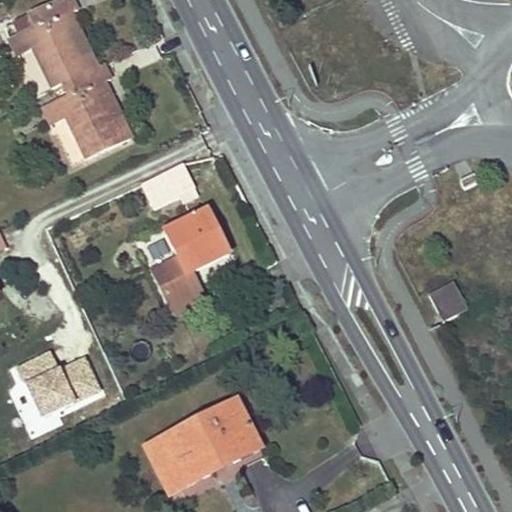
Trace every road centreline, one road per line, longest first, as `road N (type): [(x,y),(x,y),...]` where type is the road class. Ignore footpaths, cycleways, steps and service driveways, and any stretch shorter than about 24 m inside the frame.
road 1 (secondary): [(183,0),(342,313),(460,511)]
road 2 (secondary): [(487,511),(219,0)]
